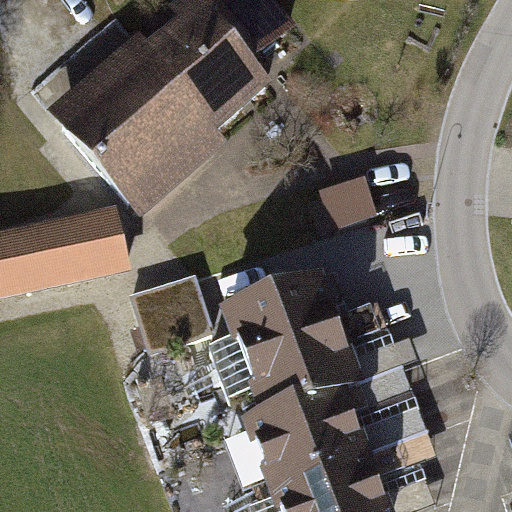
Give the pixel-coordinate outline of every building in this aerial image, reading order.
[(183,28),(151,56),(222,139),(274,94),(258,75),(303,37),(271,0),(190,0),(173,15),(183,28)] [(142,45),(51,121),(144,229),(234,153),(222,139),(151,56),(142,45)] [(367,182),(321,197),(334,236),(380,220),(367,182)] [(118,218),(0,241),(0,306),(131,280),(118,218)] [(195,283),(131,303),(150,360),(213,339),(195,283)] [(326,287),(222,325),(262,433),(350,401),(366,395),(326,287)] [(356,416),(350,401),(262,433),(247,439),(274,510),(379,470),(368,441),(360,444),(350,418),(356,416)] [(384,486),(379,470),(274,510),(274,511),(391,511),(391,509),(385,511),(376,489),(384,486)]
